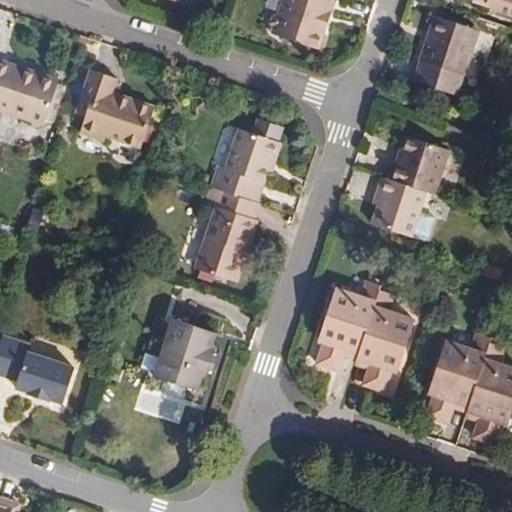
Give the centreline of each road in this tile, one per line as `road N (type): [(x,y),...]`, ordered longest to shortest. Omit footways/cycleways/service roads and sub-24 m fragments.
road 1 (residential): [(350,106),(252,409)]
road 2 (residential): [(74,13),(350,106)]
road 3 (residential): [(511,496),(252,409)]
road 4 (residential): [(159,511),(0,459)]
